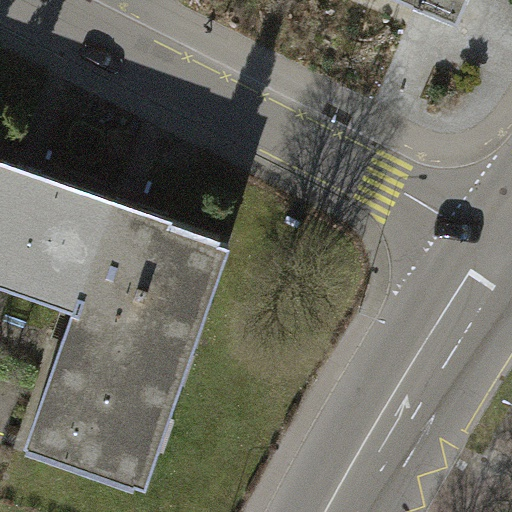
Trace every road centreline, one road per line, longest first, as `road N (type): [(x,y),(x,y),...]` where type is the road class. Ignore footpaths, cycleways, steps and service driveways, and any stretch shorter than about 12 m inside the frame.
road 1 (residential): [(25,0),(329,153),(500,253)]
road 2 (residential): [(342,511),(500,253)]
